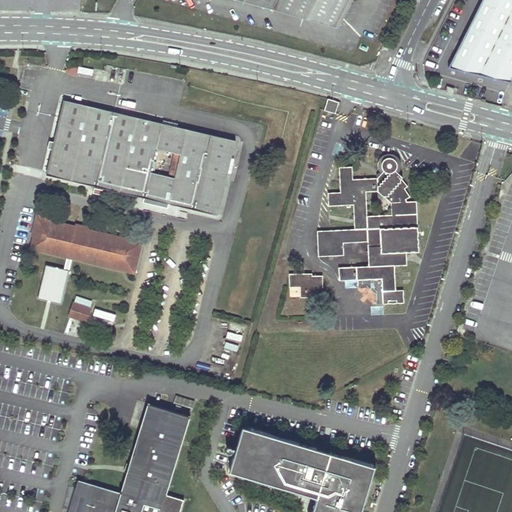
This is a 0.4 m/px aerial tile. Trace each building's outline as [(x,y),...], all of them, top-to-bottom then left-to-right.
[(241,0),(338,27),(351,0),(241,0)] [(511,0),(482,0),(449,67),(511,82),(511,79),(511,0)] [(77,76),(79,66),(69,64),(67,74),(77,76)] [(335,113),(338,102),(328,99),(325,110),(335,113)] [(64,101),(47,175),(218,215),(235,141),(64,101)] [(379,166),(380,169),(382,173),(376,178),(353,180),(352,167),(340,168),(341,193),(328,194),(329,206),(354,205),(355,230),(318,231),(319,257),(343,255),(343,243),(368,242),(369,267),(339,268),(339,280),(357,280),(357,286),(367,286),(376,293),(376,304),(403,303),(403,290),(395,291),(394,266),(407,265),(406,252),(419,252),(417,202),(407,202),(405,199),(409,197),(404,189),(408,186),(401,179),(403,177),(398,173),(400,171),(402,167),(401,163),(400,160),(398,157),(396,156),(393,154),(392,154),(388,154),(385,155),(383,157),(382,158),(380,160),(380,162),(379,166)] [(58,222),(58,220),(43,216),(36,221),(32,237),(35,237),(32,249),(134,273),(141,243),(88,230),(87,232),(76,230),(77,227),(58,222)] [(70,271),(47,266),(40,299),(62,304),(70,271)] [(307,277),(304,277),(300,277),(300,274),(289,274),(290,288),(300,287),(300,298),(323,297),(322,277),(312,277),(312,274),(307,274),(307,277)] [(75,303),(90,308),(92,303),(76,298),(75,303)] [(75,303),(73,310),(71,316),(86,321),(90,308),(75,303)] [(97,304),(93,318),(105,322),(109,308),(97,304)] [(174,511),(179,499),(165,494),(189,417),(149,404),(122,493),(78,480),(68,511),(174,511)] [(358,511),(372,464),(243,426),(229,471),(317,497),(312,511),(358,511)] [(180,511),(184,500),(179,499),(174,511),(180,511)]
